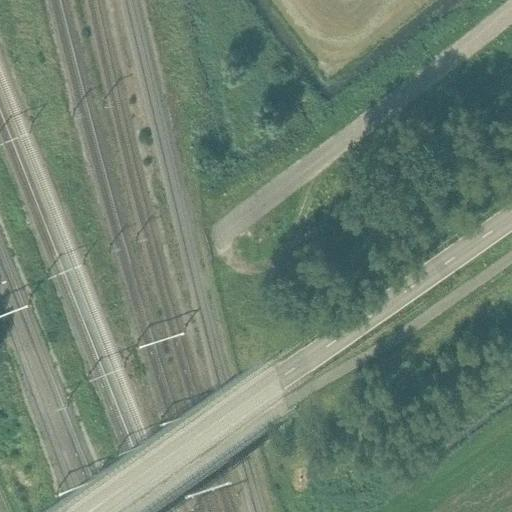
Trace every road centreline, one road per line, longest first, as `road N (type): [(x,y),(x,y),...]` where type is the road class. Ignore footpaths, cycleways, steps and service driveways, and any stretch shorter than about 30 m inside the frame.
road 1 (secondary): [(90,511),(511,219)]
road 2 (unclassified): [(230,228),(511,15)]
road 3 (track): [(43,511),(39,467),(0,357)]
